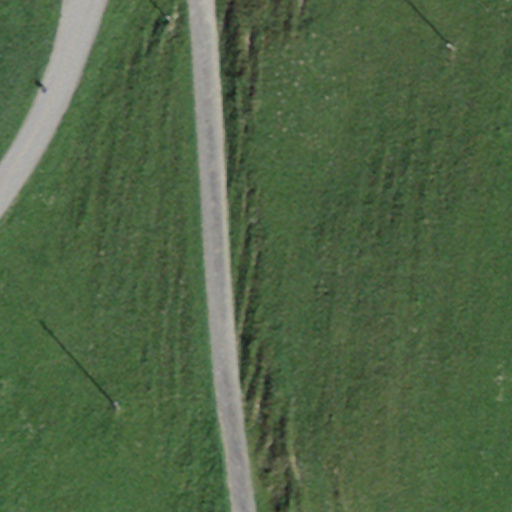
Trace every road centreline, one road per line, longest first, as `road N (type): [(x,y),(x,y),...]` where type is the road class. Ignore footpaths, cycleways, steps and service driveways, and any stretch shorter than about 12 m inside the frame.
road 1 (track): [(245,511),(229,404),(201,0)]
road 2 (residential): [(85,0),(49,110),(0,189)]
